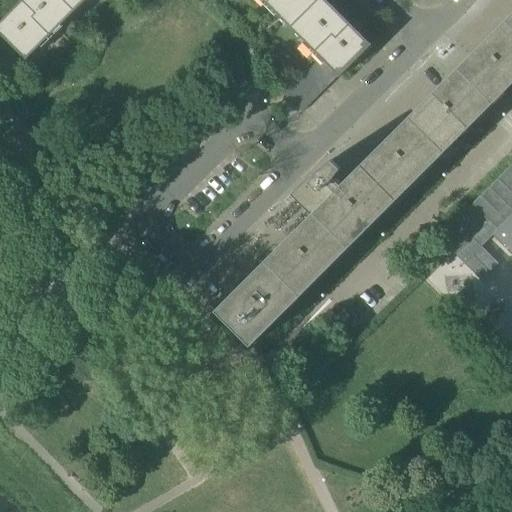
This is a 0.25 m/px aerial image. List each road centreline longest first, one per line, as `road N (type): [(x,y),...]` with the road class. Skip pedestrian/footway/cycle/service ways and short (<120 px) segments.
road 1 (residential): [(194,271),(425,40)]
road 2 (residential): [(333,301),(511,122)]
